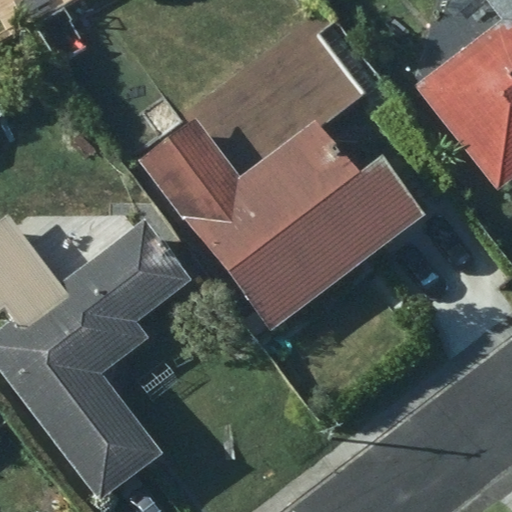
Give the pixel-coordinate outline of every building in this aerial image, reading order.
[(125,51),(95,10),(54,39),(83,81),(125,51)] [(511,17),(417,90),(500,198),(511,188),(511,17)] [(355,83),(308,20),(273,43),(320,108),(355,83)] [(140,165),(271,337),(426,223),(382,163),(360,179),(317,121),(240,180),(197,123),(140,165)] [(12,324),(0,333),(0,375),(100,507),(163,460),(101,380),(150,344),(137,328),(194,284),(147,224),(128,239),(117,224),(64,264),(42,261),(9,220),(0,227),(0,316),(4,313),(12,324)]
